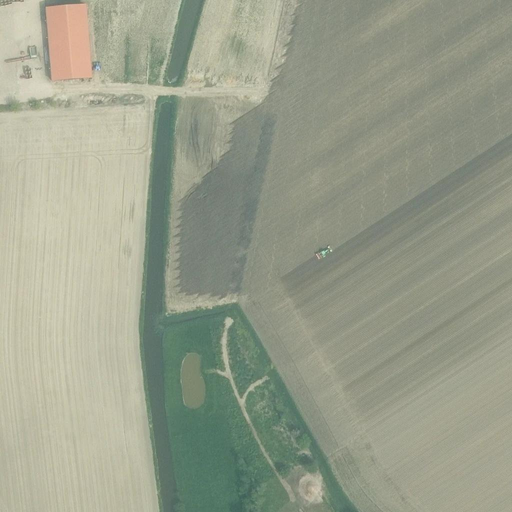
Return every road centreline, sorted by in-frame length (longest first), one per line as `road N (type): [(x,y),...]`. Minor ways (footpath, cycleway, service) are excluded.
road 1 (track): [(286,94),(245,289),(284,370)]
road 2 (track): [(304,0),(286,94),(93,91)]
